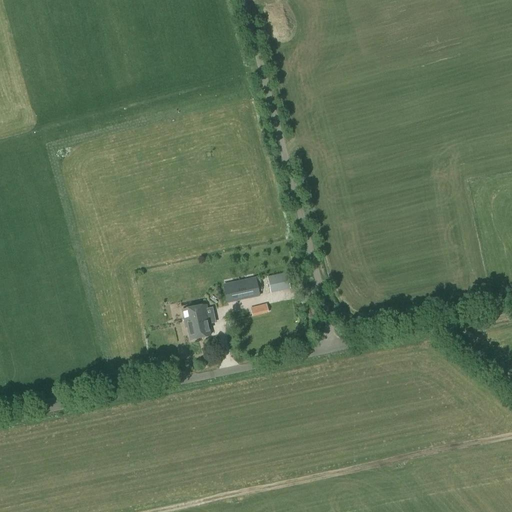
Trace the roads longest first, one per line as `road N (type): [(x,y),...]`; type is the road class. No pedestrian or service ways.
road 1 (unclassified): [(243,0),(335,349)]
road 2 (unclassified): [(0,420),(335,349)]
road 3 (unclassified): [(335,349),(511,309)]
